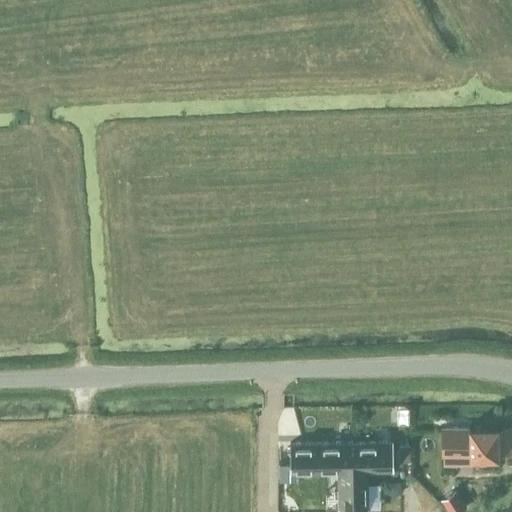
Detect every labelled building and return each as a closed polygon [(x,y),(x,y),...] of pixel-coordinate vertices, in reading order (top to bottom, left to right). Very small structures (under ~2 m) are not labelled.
[(470,427),(443,427),(443,441),(443,450),(470,450),(470,456),(498,455),(498,453),(511,453),(511,427),(498,427),(498,424),(470,425),(470,427)] [(9,427),(9,448),(46,447),(45,427),(9,427)] [(393,441),(291,443),(292,465),(292,471),(339,470),(340,507),(368,507),(367,469),(393,469),(393,441)] [(292,465),(280,465),(280,481),(292,481),(292,471),(292,465)] [(401,482),(389,482),(389,495),(401,495),(401,482)]
